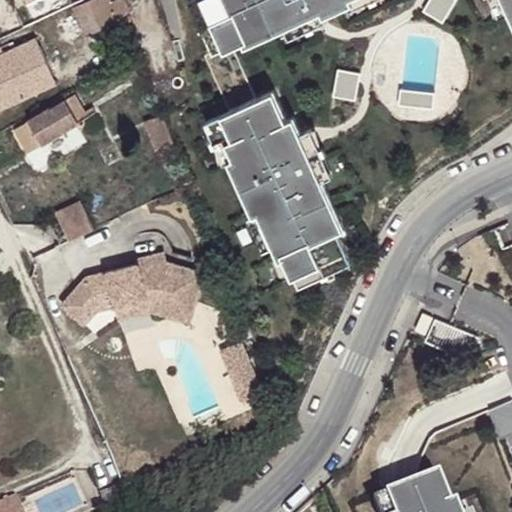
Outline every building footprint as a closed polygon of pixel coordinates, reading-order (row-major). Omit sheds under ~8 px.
[(119,19),(112,1),(111,0),(87,0),(75,6),(87,33),(119,19)] [(123,0),(114,0),(112,1),(119,19),(129,15),(123,0)] [(187,0),(212,52),(222,47),(199,0),(187,0)] [(199,0),(222,47),(240,38),(243,45),(319,9),(321,15),(350,1),(350,0),(199,0)] [(494,0),(500,13),(509,9),(505,0),(494,0)] [(21,27),(0,36),(0,53),(37,36),(31,23),(21,27)] [(37,36),(0,53),(0,109),(59,82),(44,49),(39,39),(37,36)] [(39,39),(44,49),(48,48),(44,37),(39,39)] [(347,227),(353,224),(325,161),(331,158),(324,141),(317,144),(303,113),(296,116),(283,87),(231,110),(242,135),(235,138),(242,154),(237,156),(262,211),(267,209),(277,229),(288,255),(295,252),(304,271),(356,248),(347,227)] [(434,90),(403,88),(402,103),(433,106),(434,90)] [(65,99),(76,126),(99,112),(97,108),(89,112),(79,92),(65,99)] [(19,125),(29,144),(40,139),(43,143),(76,126),(65,99),(19,125)] [(177,137),(166,110),(149,116),(160,144),(177,137)] [(231,110),(215,117),(234,158),(237,156),(242,154),(235,138),(242,135),(231,110)] [(319,124),(310,129),(317,144),(326,140),(319,124)] [(334,157),(325,161),(332,178),(341,173),(334,157)] [(74,236),(103,223),(92,198),(63,211),(74,236)] [(262,211),(259,213),(268,233),(277,229),(267,209),(262,211)] [(143,263),(171,256),(169,247),(141,254),(142,258),(143,263)] [(356,248),(304,271),(308,281),(361,257),(356,248)] [(199,298),(208,267),(171,256),(143,263),(142,258),(91,271),(67,299),(88,318),(101,305),(119,300),(165,289),(199,298)] [(194,316),(199,298),(165,289),(119,300),(122,313),(156,305),(194,316)] [(265,385),(246,336),(226,345),(245,393),(246,394),(265,385)] [(392,511),(458,511),(455,503),(450,505),(439,474),(385,493),(392,511)] [(21,511),(11,490),(0,495),(0,503),(3,502),(7,511),(21,511)] [(97,498),(101,511),(123,511),(120,502),(116,491),(97,498)] [(392,511),(385,493),(373,498),(378,511),(392,511)]
